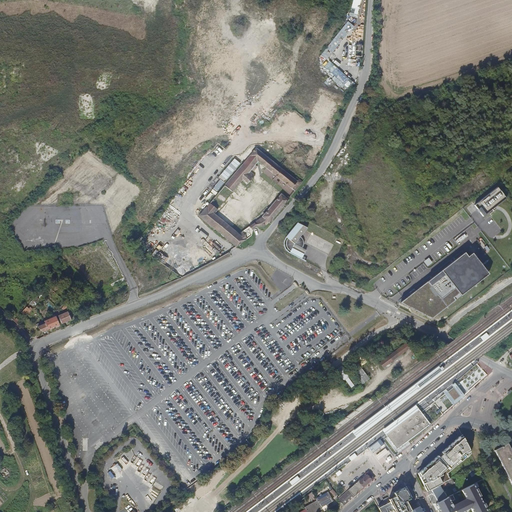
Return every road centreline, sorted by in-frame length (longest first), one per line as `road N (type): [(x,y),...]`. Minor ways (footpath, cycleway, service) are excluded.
road 1 (unclassified): [(369,0),(367,66),(334,146),(250,253)]
road 2 (tertiary): [(250,253),(31,343)]
road 3 (tertiary): [(250,253),(451,342)]
road 4 (unknown): [(116,504),(128,484),(147,511),(165,482),(130,441),(106,462),(113,496)]
road 5 (tertiary): [(31,343),(85,511)]
road 6 (unknown): [(240,256),(191,207),(199,179),(233,138)]
road 7 (residential): [(511,432),(453,421),(401,464)]
